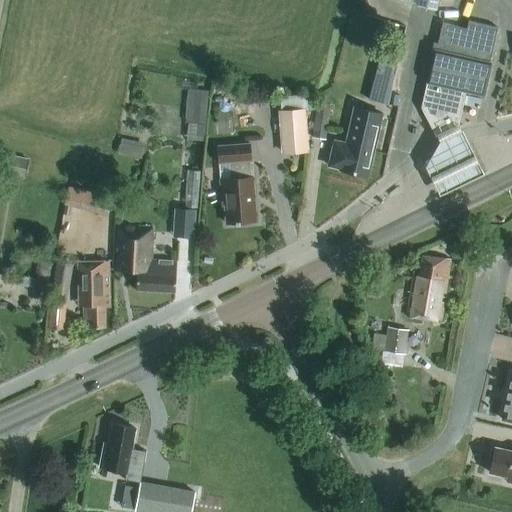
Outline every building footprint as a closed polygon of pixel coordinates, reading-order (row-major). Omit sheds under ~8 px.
[(400,0),(436,8),(438,0),(400,0)] [(483,92),(497,27),(468,20),(466,28),(442,22),(437,43),(433,42),(431,52),(435,53),(429,80),(425,100),(438,126),(457,116),(463,88),(483,92)] [(373,97),(391,101),(404,55),(386,50),(373,97)] [(188,88),(185,121),(194,122),(197,89),(188,88)] [(199,89),(196,122),(205,123),(208,90),(199,89)] [(331,104),(317,101),(311,138),(326,140),(331,104)] [(308,151),(305,108),(278,110),(281,153),(308,151)] [(381,115),(354,109),(346,145),(334,142),(328,167),(367,176),(381,115)] [(450,127),(430,136),(433,142),(419,169),(434,197),(477,177),(450,127)] [(141,141),(119,137),(116,153),(138,157),(141,141)] [(250,177),(249,160),(251,160),(250,143),(217,146),(218,162),(219,162),(221,198),(224,197),(226,223),(256,220),(252,177),(250,177)] [(24,178),(28,159),(0,152),(0,154),(0,181),(6,183),(8,174),(24,178)] [(197,208),(199,171),(188,171),(185,207),(197,208)] [(93,212),(107,216),(112,197),(84,190),(81,203),(95,206),(93,212)] [(197,208),(182,208),(181,232),(196,232),(197,208)] [(174,292),(176,261),(151,259),(152,229),(116,227),(114,270),(137,270),(136,289),(174,292)] [(441,321),(450,260),(422,255),(418,276),(413,275),(406,316),(441,321)] [(111,306),(109,260),(76,262),(78,306),(83,306),(84,322),(88,322),(89,328),(107,327),(106,306),(111,306)] [(67,297),(72,265),(54,262),(49,294),(67,297)] [(71,301),(52,300),(51,325),(71,325),(71,301)] [(384,351),(405,354),(408,329),(387,327),(386,334),(384,350),(384,351)] [(384,350),(386,334),(373,332),(371,348),(384,350)] [(511,373),(502,419),(511,421),(511,373)] [(104,443),(100,467),(127,472),(126,479),(140,481),(145,451),(131,448),(133,434),(128,433),(129,427),(113,423),(109,444),(104,443)] [(511,450),(495,447),(489,472),(507,476),(506,481),(511,482),(511,450)] [(190,511),(194,492),(140,482),(135,509),(148,511),(190,511)]
